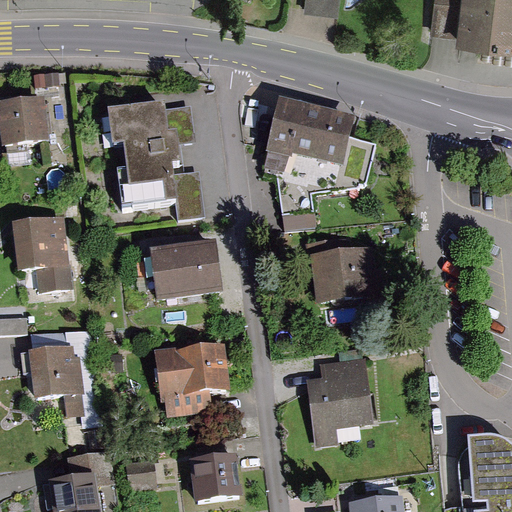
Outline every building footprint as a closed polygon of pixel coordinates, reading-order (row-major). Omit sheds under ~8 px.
[(302,0),(303,6),(331,8),(331,0),(302,0)] [(511,0),(460,0),(456,34),(511,40),(511,0)] [(59,74),(34,77),(35,88),(60,86),(59,74)] [(354,114),(281,95),(267,151),(270,152),(265,172),(279,176),(286,230),(313,226),(309,193),(364,186),(376,145),(348,137),(354,114)] [(31,141),(51,139),(46,96),(0,100),(0,137),(1,145),(7,145),(9,165),(33,162),(31,141)] [(123,211),(177,204),(173,177),(172,168),(181,167),(179,151),(195,149),(190,114),(167,117),(166,106),(111,114),(116,150),(127,149),(130,171),(118,173),(123,211)] [(179,222),(204,220),(198,174),(173,177),(177,204),(179,222)] [(38,293),(73,289),(71,264),(70,264),(65,216),(13,221),(18,270),(36,268),(38,293)] [(155,301),(222,292),(215,238),(148,247),(155,301)] [(317,302),(376,296),(370,248),(339,251),(338,241),(306,245),(307,255),(312,255),(317,302)] [(0,335),(28,334),(27,318),(0,318),(0,335)] [(84,416),(81,416),(83,428),(103,425),(93,330),(32,335),(32,349),(75,345),(76,356),(81,356),(85,393),(82,394),(84,416)] [(229,388),(225,343),(158,350),(164,404),(167,404),(168,417),(212,412),(210,390),(229,388)] [(31,373),(34,398),(65,395),(67,417),(81,416),(84,416),(82,394),(85,393),(81,356),(76,356),(75,345),(32,349),(28,349),(28,352),(22,353),(24,374),(31,373)] [(337,428),(371,424),(365,362),(322,366),(323,377),(308,379),(315,447),(339,444),(337,428)] [(495,436),(469,439),(470,452),(458,469),(461,511),(511,511),(511,446),(507,442),(495,436)] [(68,458),(71,479),(96,475),(98,488),(117,485),(112,451),(68,458)] [(196,504),(243,497),(237,455),(190,461),(196,504)] [(158,489),(155,462),(126,465),(129,493),(158,489)] [(101,511),(98,488),(96,475),(71,479),(50,482),(51,486),(44,487),(48,511),(54,511),(101,511)] [(351,502),(351,511),(403,511),(403,498),(351,502)]
